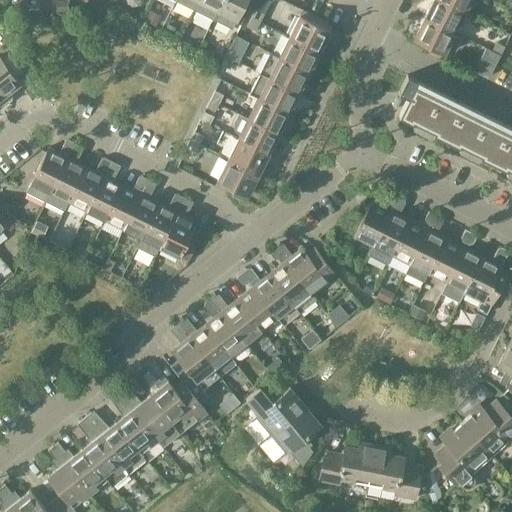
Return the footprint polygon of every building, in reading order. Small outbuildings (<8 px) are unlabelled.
[(69,0),(56,0),(57,11),(70,10),(69,0)] [(175,0),(175,1),(194,10),(198,0),(175,0)] [(198,0),(194,10),(212,19),(222,0),(198,0)] [(222,0),(212,19),(231,29),(241,9),(247,12),(252,0),(222,0)] [(464,11),(441,0),(432,0),(424,17),(454,32),(464,11)] [(470,0),(441,0),(464,11),(470,0)] [(40,4),(30,4),(30,12),(40,12),(40,4)] [(255,8),(251,17),(259,21),(264,13),(255,8)] [(302,9),(299,15),(325,28),(328,22),(302,9)] [(149,12),(146,19),(158,25),(161,18),(149,12)] [(329,30),(325,28),(299,15),(288,36),(319,51),(329,30)] [(251,17),(247,26),(255,30),(259,21),(251,17)] [(454,32),(424,17),(413,38),(431,47),(428,52),(441,58),(454,32)] [(319,51),(288,36),(278,56),(308,71),(319,51)] [(496,42),(492,50),(501,55),(505,46),(496,42)] [(229,46),(225,55),(234,59),(238,51),(229,46)] [(501,55),(492,50),(486,47),(475,69),(490,76),(501,55)] [(259,72),(298,92),(308,71),(278,56),(270,51),(259,72)] [(225,55),(221,64),(229,68),(234,59),(225,55)] [(0,57),(0,92),(7,102),(11,99),(12,94),(9,90),(19,82),(0,57)] [(298,92),(259,72),(249,92),(258,97),(257,98),(288,113),(298,92)] [(407,74),(397,93),(398,93),(398,92),(407,97),(398,115),(460,145),(460,143),(480,153),(480,155),(506,168),(507,167),(511,169),(511,132),(415,84),(417,80),(407,74)] [(214,90),(210,99),(217,103),(222,94),(214,90)] [(288,113),(257,98),(248,118),(278,133),(288,113)] [(210,99),(206,107),(213,111),(217,103),(210,99)] [(278,133),(248,118),(239,113),(235,120),(234,125),(236,130),(240,134),(237,138),(268,154),(278,133)] [(193,132),(189,141),(196,144),(201,136),(193,132)] [(25,191),(45,200),(74,141),(67,138),(63,139),(56,155),(47,150),(49,147),(48,146),(25,191)] [(268,154),(237,138),(227,159),(257,175),(268,154)] [(67,200),(83,168),(74,164),(82,148),(80,144),(74,141),(45,200),(64,210),(68,201),(67,200)] [(189,141),(185,149),(192,153),(196,144),(189,141)] [(67,200),(68,201),(85,209),(110,159),(105,157),(101,157),(93,173),(83,168),(67,200)] [(85,209),(104,219),(120,187),(108,180),(115,165),(114,161),(110,159),(85,209)] [(217,179),(247,195),(257,175),(227,159),(217,179)] [(132,193),(120,187),(104,219),(123,228),(142,189),(148,178),(145,177),(140,178),(132,193)] [(148,178),(142,189),(123,228),(141,237),(156,205),(144,199),(152,183),(150,179),(148,178)] [(353,235),(372,245),(373,245),(398,195),(392,192),(388,193),(380,209),(371,204),(373,200),(371,199),(353,235)] [(154,255),(159,246),(184,196),(177,193),(173,194),(165,209),(156,205),(141,237),(136,246),(154,255)] [(373,245),(372,245),(368,254),(387,263),(391,254),(407,222),(397,217),(405,201),(404,198),(398,195),(373,245)] [(189,198),(184,196),(159,246),(178,256),(179,254),(188,258),(201,232),(193,227),(196,220),(195,219),(193,223),(182,218),(190,202),(189,198)] [(425,223),(429,224),(434,213),(428,210),(424,218),(425,223)] [(427,272),(428,272),(444,240),(434,236),(442,220),(440,216),(434,213),(429,224),(425,231),(410,263),(409,263),(405,272),(423,281),(427,272)] [(35,222),(30,231),(41,236),(46,227),(35,222)] [(425,231),(407,222),(391,254),(409,263),(410,263),(425,231)] [(471,231),(465,228),(461,236),(462,241),(465,242),(471,231)] [(471,231),(465,242),(468,244),(473,243),(477,234),(471,231)] [(462,249),(444,240),(428,272),(446,281),(462,249)] [(310,291),(335,271),(315,246),(307,252),(302,246),(300,247),(303,250),(295,257),(283,243),(280,242),(274,246),(282,255),(288,263),(286,264),(315,300),(316,299),(310,291)] [(79,244),(74,254),(84,259),(89,249),(79,244)] [(282,255),(274,246),(269,250),(275,257),(279,258),(282,255)] [(490,263),(481,259),(465,291),(481,299),(477,308),(486,313),(500,286),(492,282),(509,250),(501,246),(497,247),(490,263)] [(446,281),(465,291),(481,259),(462,249),(446,281)] [(104,267),(109,270),(114,260),(108,258),(104,267)] [(315,300),(286,264),(270,277),(299,312),(315,300)] [(242,271),(250,281),(256,288),(254,289),(276,317),(277,317),(284,324),(299,312),(270,277),(263,282),(251,267),(248,267),(242,271)] [(250,281),(242,271),(237,275),(243,282),(247,283),(250,281)] [(144,276),(139,286),(151,292),(161,284),(144,276)] [(365,281),(361,288),(371,293),(375,286),(365,281)] [(381,285),(376,296),(388,303),(394,292),(381,285)] [(261,330),(276,317),(254,289),(238,302),(261,330)] [(228,310),(216,296),(212,295),(209,297),(245,342),(261,330),(238,302),(228,310)] [(206,327),(228,355),(245,342),(209,297),(206,300),(206,304),(217,318),(206,327)] [(413,303),(409,312),(421,318),(425,309),(413,303)] [(339,304),(328,314),(337,325),(349,316),(339,304)] [(177,323),(212,368),(219,376),(235,363),(228,355),(206,327),(195,336),(184,321),(180,320),(177,323)] [(198,403),(199,402),(208,395),(197,380),(212,368),(177,323),(174,325),(173,329),(185,344),(176,351),(173,348),(172,349),(179,358),(169,365),(181,381),(198,403)] [(311,329),(300,338),(308,348),(319,339),(311,329)] [(511,342),(509,341),(498,364),(511,371),(504,386),(511,391),(511,342)] [(198,403),(181,381),(172,388),(164,378),(156,384),(158,387),(149,394),(179,433),(206,411),(199,402),(198,403)] [(266,437),(305,405),(289,386),(271,401),(259,387),(246,398),(259,414),(252,420),(266,437)] [(179,433),(149,394),(140,401),(138,398),(133,402),(131,399),(132,396),(125,388),(120,392),(157,440),(162,446),(179,433)] [(118,390),(112,394),(112,398),(124,414),(115,421),(141,453),(157,440),(120,392),(118,390)] [(233,394),(220,403),(228,412),(240,403),(233,394)] [(480,405),(462,421),(491,454),(511,435),(511,417),(496,399),(484,410),(480,405)] [(281,455),(288,449),(302,465),(313,450),(302,438),(320,423),(305,405),(266,437),(281,455)] [(90,412),(85,416),(84,416),(124,467),(141,453),(115,421),(106,428),(94,412),(90,412)] [(84,416),(78,421),(78,425),(91,441),(82,447),(107,480),(112,486),(128,473),(124,467),(84,416)] [(472,471),(491,454),(462,421),(442,438),(446,443),(434,453),(441,461),(438,463),(457,484),(458,483),(460,485),(463,489),(465,490),(466,490),(468,490),(473,489),(475,488),(476,486),(478,482),(477,477),(474,473),(472,471)] [(89,494),(107,480),(82,447),(73,455),(70,452),(66,455),(63,452),(64,450),(57,441),(52,446),(89,494)] [(368,484),(375,445),(359,441),(358,447),(345,445),(343,454),(329,451),(328,457),(323,456),(319,479),(338,483),(339,478),(368,484)] [(391,448),(375,445),(368,484),(396,489),(395,494),(415,498),(419,474),(414,473),(416,468),(402,465),(403,456),(390,453),(391,448)] [(61,493),(51,500),(60,511),(76,511),(72,507),(89,494),(52,446),(47,449),(54,458),(57,458),(59,461),(54,464),(57,468),(47,475),(61,493)] [(60,511),(51,500),(43,506),(30,488),(19,497),(17,494),(12,498),(10,495),(11,492),(4,483),(0,486),(0,489),(17,511),(60,511)] [(3,509),(0,511),(17,511),(0,489),(0,499),(1,500),(3,500),(6,503),(1,507),(3,509)]
